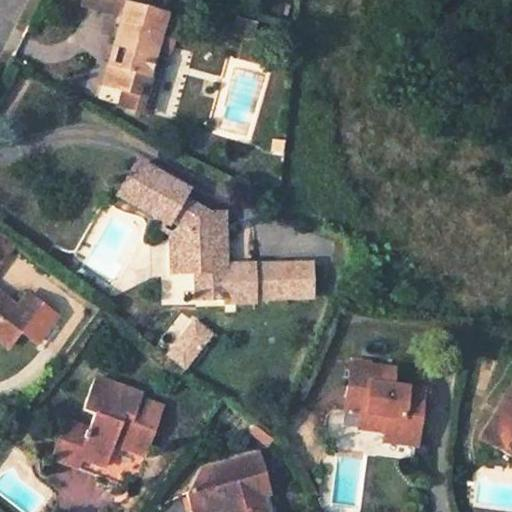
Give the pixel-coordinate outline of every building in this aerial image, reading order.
[(86,0),(86,2),(111,9),(126,14),(129,0),(86,0)] [(132,0),(129,0),(126,14),(124,23),(109,79),(147,91),(157,53),(168,10),(143,3),(132,0)] [(124,23),(126,14),(111,9),(109,18),(124,23)] [(254,20),(237,15),(234,27),(251,32),(254,20)] [(147,91),(157,94),(167,56),(157,53),(147,91)] [(183,255),(183,272),(195,272),(195,298),(224,298),(224,302),(253,301),(253,298),(271,298),(271,274),(253,274),(252,267),(225,267),(225,263),(220,263),(220,242),(225,242),(224,214),(208,214),(184,201),(191,189),(156,169),(152,174),(138,166),(121,194),(166,221),(171,224),(173,221),(181,225),(175,236),(175,255),(183,255)] [(170,234),(170,272),(183,272),(183,255),(175,255),(175,236),(181,225),(173,221),(171,224),(166,221),(161,229),(170,234)] [(17,304),(0,291),(0,257),(13,239),(0,229),(0,339),(8,346),(20,329),(37,341),(57,313),(27,290),(17,304)] [(271,298),(311,297),(310,265),(252,267),(253,274),(271,274),(271,298)] [(169,357),(183,368),(210,333),(193,320),(167,355),(169,357)] [(397,368),(350,362),(344,408),(357,409),(375,411),(372,427),(389,429),(388,439),(418,443),(425,386),(395,383),(397,368)] [(154,394),(106,372),(92,405),(99,407),(91,424),(71,414),(54,451),(116,479),(120,470),(122,471),(134,478),(159,426),(142,419),(154,394)] [(511,372),(479,431),(511,451),(511,372)] [(168,406),(152,398),(142,419),(159,426),(168,406)] [(357,425),(372,427),(375,411),(357,409),(357,425)] [(116,479),(54,451),(49,461),(111,489),(116,479)] [(271,511),(256,453),(204,467),(185,496),(189,511),(203,511),(214,509),(214,511),(271,511)]
